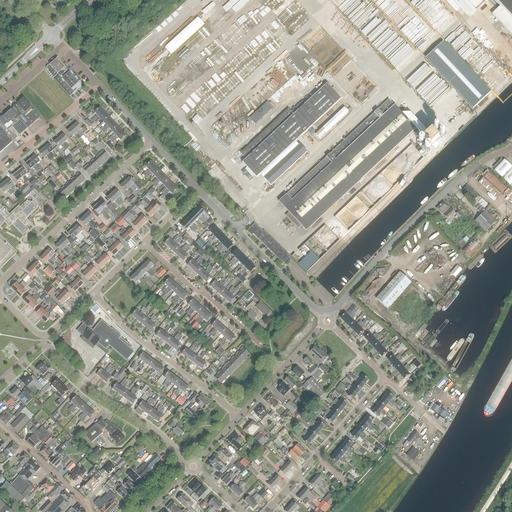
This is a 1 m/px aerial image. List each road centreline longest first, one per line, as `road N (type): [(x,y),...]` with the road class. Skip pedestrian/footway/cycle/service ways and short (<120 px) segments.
road 1 (unclassified): [(326,310),(480,163)]
road 2 (residential): [(0,284),(152,141)]
road 3 (residential): [(238,416),(91,293)]
road 4 (residential): [(280,370),(143,243)]
road 5 (unclassified): [(326,310),(308,302),(196,188)]
road 6 (residential): [(266,511),(385,377)]
road 7 (residential): [(176,450),(41,345)]
road 8 (residential): [(0,166),(100,84)]
road 9 (residential): [(0,423),(93,511)]
